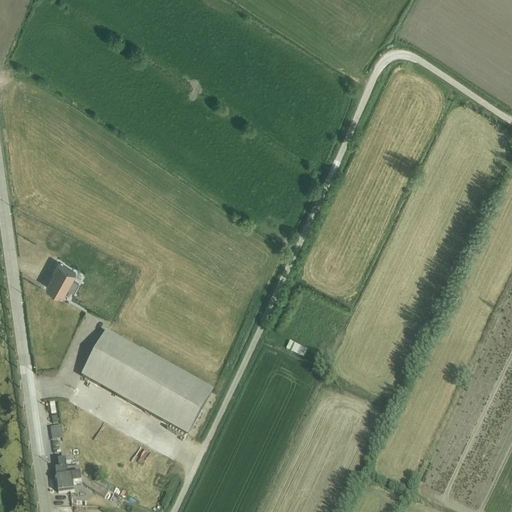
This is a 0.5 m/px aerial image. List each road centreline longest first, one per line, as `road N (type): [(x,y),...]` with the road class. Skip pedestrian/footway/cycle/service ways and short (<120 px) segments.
road 1 (unclassified): [(511,121),(413,59),(384,59),(173,511)]
road 2 (tertiary): [(0,188),(44,511)]
